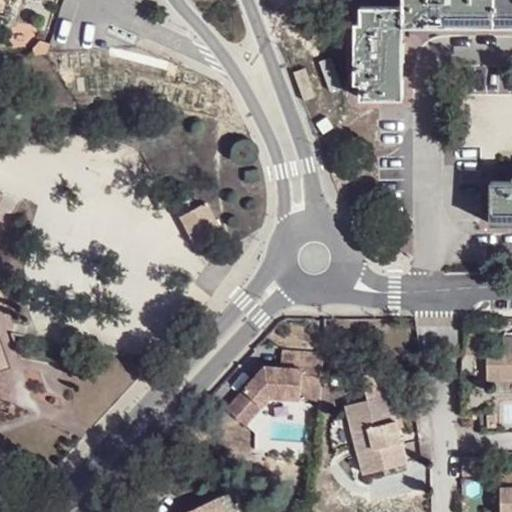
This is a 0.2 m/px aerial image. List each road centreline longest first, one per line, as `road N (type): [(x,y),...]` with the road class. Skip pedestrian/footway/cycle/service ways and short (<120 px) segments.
road 1 (residential): [(278,257),(46,511)]
road 2 (residential): [(80,511),(261,317),(300,289)]
road 3 (residential): [(178,0),(232,67),(282,163),(284,239)]
road 4 (residential): [(330,228),(249,0)]
road 5 (residential): [(433,287),(440,511)]
